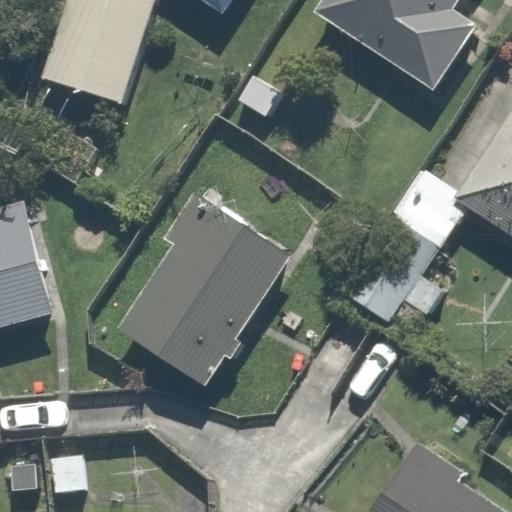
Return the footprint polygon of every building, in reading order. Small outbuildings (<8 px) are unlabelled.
[(162,0),(69,0),(44,81),(127,108),(162,0)] [(237,0),(195,0),(223,20),(237,0)] [(325,0),(316,16),(444,96),(487,28),(454,7),(457,0),(325,0)] [(33,103),(9,149),(83,189),(108,144),(33,103)] [(511,115),(459,193),(478,206),(511,229),(511,115)] [(459,193),(422,168),(339,290),(394,329),(478,206),(459,193)] [(294,254),(204,188),(165,241),(182,254),(126,331),(199,384),(294,254)] [(0,208),(0,328),(61,311),(30,200),(0,208)] [(511,511),(511,510),(420,452),(382,511),(511,511)]
